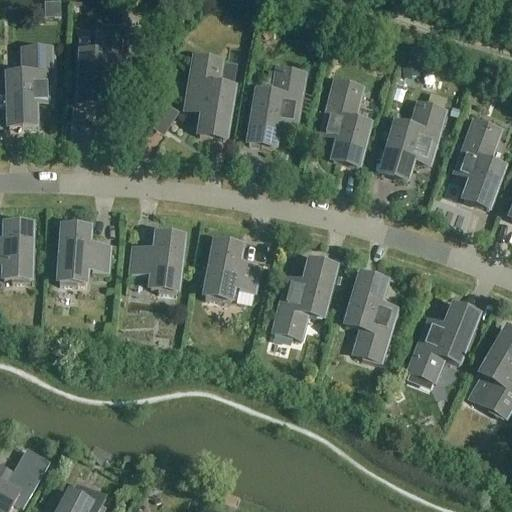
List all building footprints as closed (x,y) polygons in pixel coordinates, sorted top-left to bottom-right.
[(124,54),(125,33),(107,32),(107,35),(99,35),(98,60),(81,59),(78,110),(104,111),(105,88),(122,89),(123,72),(126,72),(127,54),(124,54)] [(31,52),(31,55),(24,55),(24,80),(8,81),(9,132),(35,131),(34,108),(51,108),(51,90),(54,90),(53,72),(50,72),(49,51),(31,52)] [(221,67),(213,66),(213,63),(195,60),(192,80),(189,80),(186,98),(189,98),(186,116),(203,118),(199,141),(225,145),(233,95),(217,92),(221,67)] [(400,68),(403,83),(418,80),(416,65),(400,68)] [(301,98),(304,78),(286,75),(285,78),(278,76),(274,101),(257,99),(249,149),(274,153),(278,131),(295,133),(298,116),(301,116),(304,99),(301,98)] [(338,144),(333,166),(358,173),(369,132),(368,131),(372,116),(356,112),(361,95),(353,93),(354,90),(336,85),(331,106),(328,105),(324,122),(327,123),(322,140),(338,144)] [(158,97),(142,118),(166,135),(182,114),(158,97)] [(412,135),(396,130),(381,179),(406,186),(413,164),(429,169),(434,152),(437,153),(442,136),(439,135),(445,115),(428,110),(427,113),(419,111),(412,135)] [(462,162),(456,178),(472,184),(464,206),(488,214),(503,174),(487,169),(498,137),(491,134),(492,132),(475,125),(468,145),(465,144),(459,161),(462,162)] [(11,288),(30,288),(30,270),(33,270),(34,252),(31,252),(31,232),(5,231),(5,248),(0,247),(0,268),(4,269),(4,284),(12,284),(11,288)] [(60,272),(59,290),(77,291),(77,288),(85,288),(86,273),(92,273),(91,278),(107,279),(109,251),(93,250),(93,253),(88,252),(89,235),(63,233),(61,254),(58,253),(57,271),(60,272)] [(150,294),(158,295),(158,298),(176,300),(183,244),(157,241),(155,258),(149,257),(150,254),(134,252),(131,280),(146,282),(147,278),(152,278),(150,294)] [(243,272),(237,270),(241,254),(215,249),(211,269),(208,268),(205,286),(208,286),(204,304),(222,308),(223,305),(230,306),(234,291),(239,292),(238,296),(253,299),(259,272),(244,269),(243,272)] [(279,320),(273,340),(291,345),(292,342),(299,344),(306,319),(322,324),(335,274),(310,268),(304,290),(288,286),(283,303),(280,302),(276,319),(279,320)] [(393,333),(390,333),(395,316),(379,311),(386,289),(361,281),(346,330),(362,335),(355,359),(362,362),(362,364),(379,370),(385,350),(388,351),(393,333)] [(336,283),(334,290),(342,292),(343,284),(336,283)] [(408,380),(425,387),(426,384),(433,387),(443,363),(459,370),(477,322),(453,313),(445,334),(429,327),(423,344),(420,343),(413,359),(416,361),(408,380)] [(483,409),(489,413),(488,416),(504,425),(511,410),(511,338),(507,335),(481,379),(495,387),(483,409)] [(0,511),(11,511),(13,509),(18,511),(23,511),(49,469),(38,463),(28,479),(18,473),(14,480),(12,479),(0,471),(0,511)] [(91,511),(90,511),(91,509),(87,507),(92,499),(77,491),(73,499),(68,497),(66,502),(54,497),(46,511),(91,511)]
